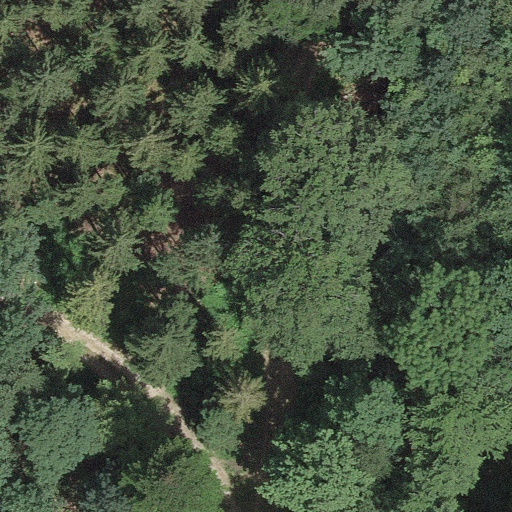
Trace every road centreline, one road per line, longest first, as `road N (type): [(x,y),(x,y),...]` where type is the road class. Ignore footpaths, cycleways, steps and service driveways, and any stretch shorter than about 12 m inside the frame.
road 1 (track): [(348,0),(308,47),(265,176),(253,511)]
road 2 (track): [(229,511),(114,370),(44,326),(0,315)]
